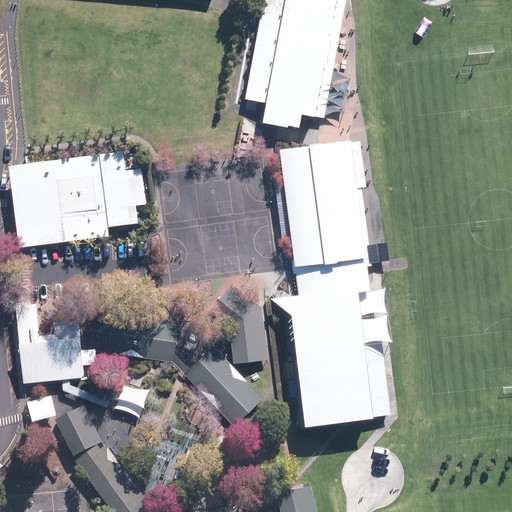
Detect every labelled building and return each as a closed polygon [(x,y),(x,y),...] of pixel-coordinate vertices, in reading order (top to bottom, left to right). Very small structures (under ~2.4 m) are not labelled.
[(264,0),(247,98),(269,102),(267,110),(265,122),(292,127),(291,125),(303,127),(305,113),(326,117),(347,2),(347,0),(264,0)] [(314,144),(282,148),(287,181),(294,239),(297,259),(295,260),(296,272),(299,272),(303,297),(372,288),(369,265),(372,264),(362,188),(368,187),(362,140),(355,141),(355,138),(327,142),(327,141),(314,143),(314,144)] [(126,151),(13,165),(23,246),(111,235),(110,226),(141,222),(139,205),(149,203),(145,167),(128,169),(126,151)] [(287,181),(276,183),(284,241),(294,239),(287,181)] [(267,359),(270,358),(264,306),(232,282),(215,311),(231,325),(235,359),(235,362),(267,359)] [(22,345),(24,345),(26,382),(88,376),(87,364),(99,363),(98,350),(98,348),(85,349),(85,336),(84,336),(82,319),(56,322),(56,333),(42,334),(38,284),(17,286),(22,345)] [(181,321),(104,310),(99,343),(98,350),(176,361),(176,357),(181,321)] [(383,339),(301,349),(310,424),(392,414),(383,339)] [(188,370),(185,373),(236,425),(237,424),(263,399),(265,397),(229,360),(214,345),(188,370)] [(105,442),(87,406),(57,421),(75,457),(105,442)] [(256,511),(255,506),(226,511),(157,511),(155,511),(108,446),(102,450),(99,446),(77,462),(113,511),(256,511)] [(279,500),(281,511),(317,511),(312,485),(310,486),(310,482),(303,484),(303,483),(293,486),(276,491),(279,500)]
